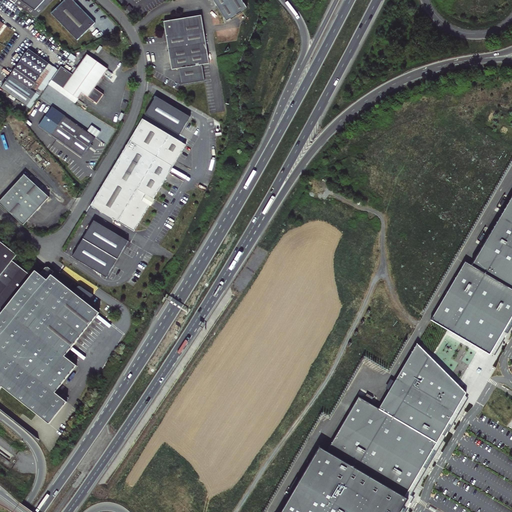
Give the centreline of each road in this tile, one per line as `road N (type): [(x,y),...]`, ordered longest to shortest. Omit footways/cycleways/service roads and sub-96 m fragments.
road 1 (motorway): [(247,182),(173,312),(38,511)]
road 2 (motorway): [(211,295),(336,123),(396,82),(466,60)]
road 3 (residential): [(103,0),(138,47),(141,78),(129,124),(62,234),(32,240),(0,213)]
road 4 (motorway): [(211,295),(377,0)]
road 5 (motorway): [(67,511),(211,295)]
road 6 (motorway): [(350,0),(247,182)]
road 7 (residential): [(417,511),(492,382),(511,382)]
road 8 (motorway): [(307,54),(247,182)]
